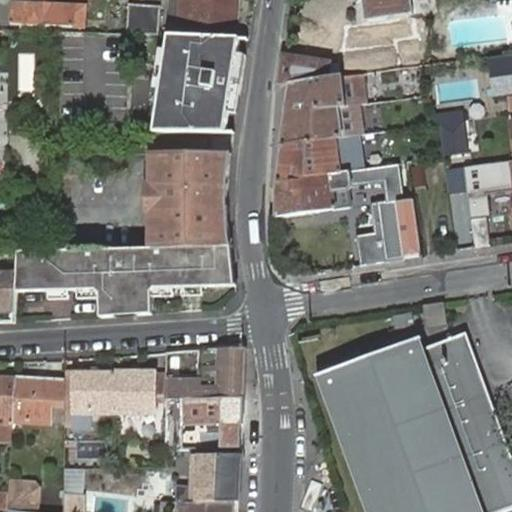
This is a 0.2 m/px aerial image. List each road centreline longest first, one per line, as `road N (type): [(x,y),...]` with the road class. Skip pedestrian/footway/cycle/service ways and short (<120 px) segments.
road 1 (tertiary): [(276,0),(255,172),(254,233),(268,316)]
road 2 (residential): [(0,342),(236,328),(268,316)]
road 3 (residential): [(268,316),(511,272)]
road 4 (tertiary): [(268,316),(276,511)]
